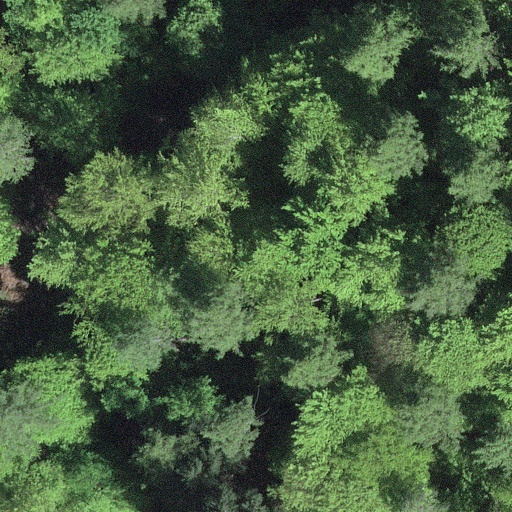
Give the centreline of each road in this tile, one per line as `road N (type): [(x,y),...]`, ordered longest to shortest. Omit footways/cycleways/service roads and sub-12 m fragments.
road 1 (track): [(417,0),(169,131),(123,167),(76,232)]
road 2 (track): [(179,511),(73,286),(76,232)]
